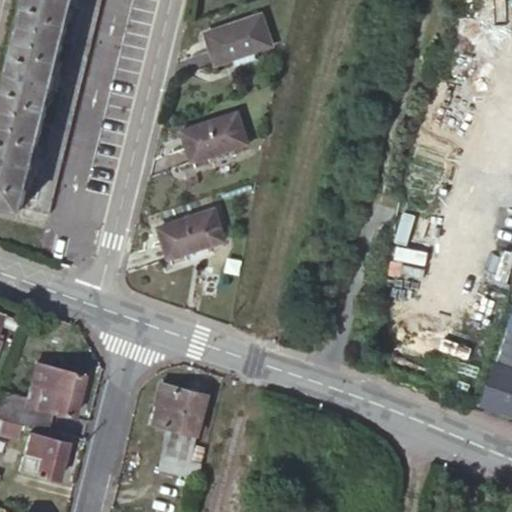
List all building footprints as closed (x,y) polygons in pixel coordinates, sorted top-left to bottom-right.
[(30,0),(0,125),(0,204),(24,211),(74,0),(30,0)] [(74,0),(24,211),(48,217),(100,0),(74,0)] [(217,67),(274,51),(265,19),(208,34),(217,67)] [(194,164),(249,148),(240,116),(185,132),(194,164)] [(170,256),(224,241),(217,211),(162,226),(170,256)] [(511,314),(483,402),(511,411),(511,314)] [(0,418),(22,424),(44,429),(49,410),(73,416),(84,372),(34,360),(25,395),(2,390),(0,397),(0,418)] [(186,475),(195,478),(204,445),(195,443),(208,395),(160,383),(154,403),(157,404),(153,419),(169,423),(161,456),(189,463),(186,475)] [(22,424),(0,418),(0,425),(3,427),(1,435),(18,439),(22,424)] [(38,474),(56,479),(66,443),(29,434),(24,453),(42,457),(38,474)] [(24,453),(20,470),(38,474),(42,457),(24,453)] [(157,468),(186,475),(189,463),(161,456),(157,468)]
